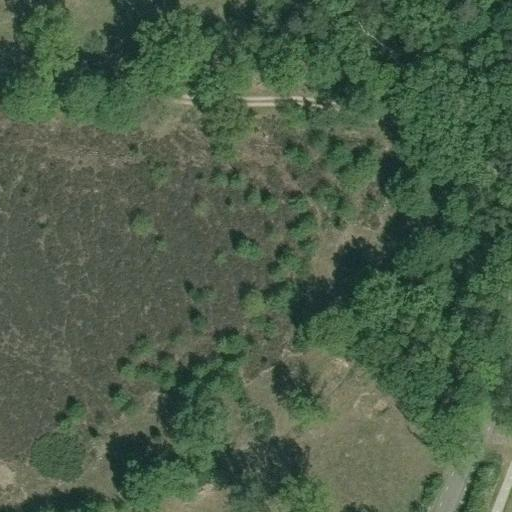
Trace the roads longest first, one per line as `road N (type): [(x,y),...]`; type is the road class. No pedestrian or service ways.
road 1 (track): [(0,74),(188,100),(334,108),(438,137),(511,179)]
road 2 (tertiary): [(440,511),(511,332)]
